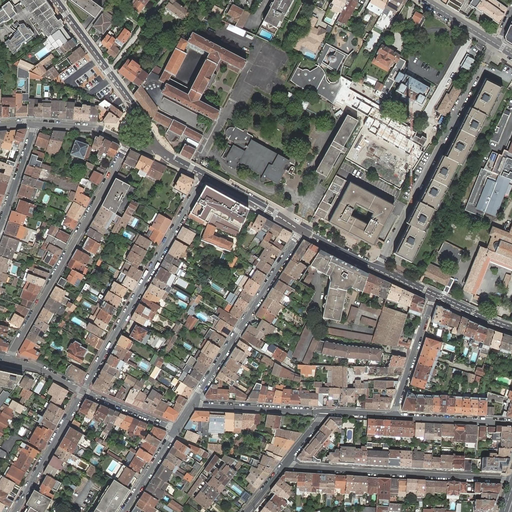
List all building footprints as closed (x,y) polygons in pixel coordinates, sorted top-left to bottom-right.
[(20,0),(48,37),(50,36),(63,27),(64,26),(59,19),(58,21),(53,15),(55,14),(44,0),(20,0)] [(70,0),(95,18),(102,8),(101,7),(97,5),(96,4),(98,0),(70,0)] [(131,7),(139,13),(145,6),(137,0),(133,0),(131,2),(130,4),(129,5),(131,7)] [(169,0),(165,7),(169,10),(173,13),(178,16),(182,19),(183,18),(184,18),(186,18),(187,16),(189,14),(190,12),(184,8),(179,4),(175,1),(175,0),(169,0)] [(269,10),(256,36),(265,40),(269,42),(271,42),(292,0),(273,0),(272,3),(269,10)] [(330,3),(329,6),(332,8),(331,8),(337,12),(340,13),(346,0),(332,0),(331,3),(330,3)] [(357,2),(352,0),(347,0),(345,5),(353,9),(357,2)] [(377,5),(379,0),(370,0),(370,2),(367,7),(374,11),(375,9),(377,5)] [(380,14),(381,13),(383,9),(385,7),(388,0),(379,0),(377,5),(375,9),(374,11),(380,14)] [(401,3),(404,5),(407,0),(388,0),(385,7),(383,9),(388,12),(389,10),(389,9),(394,12),(393,13),(392,14),(394,15),(398,9),(401,3)] [(448,0),(447,3),(446,5),(458,12),(464,0),(471,0),(469,4),(468,5),(474,9),(475,8),(480,0),(448,0)] [(480,0),(475,8),(481,11),(481,10),(493,19),(492,20),(498,23),(504,15),(507,8),(495,0),(480,0)] [(13,7),(9,1),(2,7),(3,8),(0,10),(0,23),(3,21),(10,18),(16,14),(12,8),(13,7)] [(200,6),(190,1),(188,4),(198,10),(200,6)] [(232,1),(230,1),(229,2),(229,3),(224,12),(227,14),(228,14),(234,18),(233,20),(235,21),(234,23),(236,24),(237,22),(243,11),(239,9),(236,7),(233,5),(230,4),(231,3),(232,1)] [(353,9),(345,5),(341,13),(349,17),(353,9)] [(244,9),(243,11),(237,22),(236,24),(235,26),(241,29),(249,12),(244,9)] [(203,19),(207,14),(198,10),(192,18),(200,23),(203,19)] [(104,11),(93,26),(103,34),(113,22),(112,22),(115,19),(104,11)] [(349,17),(341,13),(338,19),(337,20),(345,25),(345,24),(349,17)] [(213,24),(214,22),(216,17),(208,14),(207,14),(203,19),(213,24)] [(310,25),(313,27),(317,19),(310,15),(308,18),(306,23),(310,25)] [(425,18),(422,16),(416,27),(419,29),(425,18)] [(28,30),(24,24),(19,24),(20,26),(17,28),(18,29),(20,31),(15,35),(14,36),(10,41),(9,39),(4,42),(13,54),(17,51),(16,50),(18,49),(19,47),(20,46),(21,45),(21,44),(26,40),(31,36),(34,34),(30,28),(28,30)] [(71,39),(63,27),(50,36),(52,37),(55,41),(58,39),(63,45),(71,39)] [(124,44),(131,33),(124,28),(117,38),(115,40),(114,41),(116,43),(117,43),(118,42),(118,41),(119,40),(124,44)] [(325,32),(319,29),(318,29),(317,32),(312,30),(311,32),(309,35),(306,34),(303,39),(295,35),(290,45),(298,50),(301,44),(302,43),(316,51),(325,32)] [(387,29),(384,35),(390,38),(393,32),(387,29)] [(166,84),(161,93),(211,119),(215,121),(215,120),(216,119),(217,117),(218,116),(220,111),(219,111),(211,106),(207,105),(198,100),(201,95),(206,86),(210,88),(211,84),(212,83),(214,80),(214,79),(216,75),(212,73),(220,59),(228,63),(232,65),(240,69),(241,70),(243,66),(244,64),(245,62),(246,61),(202,38),(192,33),(191,35),(188,40),(188,41),(187,42),(188,42),(193,44),(196,46),(205,51),(208,53),(209,53),(207,56),(206,59),(205,60),(200,71),(199,73),(198,75),(197,76),(191,88),(190,89),(185,87),(169,78),(166,84)] [(112,45),(114,41),(115,40),(112,37),(111,38),(107,35),(103,40),(101,43),(109,49),(112,45)] [(159,80),(166,84),(169,78),(171,74),(175,76),(186,54),(183,52),(186,46),(188,42),(187,42),(188,41),(186,41),(185,40),(181,38),(176,48),(175,48),(170,58),(169,61),(164,70),(161,77),(159,80)] [(76,45),(71,39),(63,45),(59,48),(64,54),(67,52),(76,45)] [(107,52),(115,58),(120,50),(115,46),(114,46),(116,43),(114,41),(112,45),(109,49),(107,52)] [(315,52),(316,51),(302,43),(301,44),(315,52)] [(330,48),(336,51),(337,49),(325,43),(316,62),(321,65),(321,64),(328,67),(328,66),(322,62),(330,48)] [(168,49),(170,47),(166,44),(164,47),(163,45),(162,46),(160,49),(165,53),(168,49)] [(393,61),(397,63),(399,58),(400,56),(397,54),(393,52),(392,51),(386,48),(385,48),(382,45),(378,52),(379,53),(375,60),(387,67),(390,63),(391,61),(391,60),(392,60),(393,61)] [(333,104),(344,110),(346,105),(368,116),(375,104),(349,89),(352,82),(341,76),(341,72),(342,69),(343,65),(345,61),(346,58),(348,55),(337,49),(336,51),(334,55),(333,55),(331,55),(330,55),(329,56),(329,57),(328,58),(328,60),(329,61),(330,62),(328,66),(328,67),(321,64),(321,65),(320,67),(318,66),(317,68),(310,72),(309,70),(307,69),(305,69),(303,70),(297,67),(290,80),(291,80),(297,85),(299,87),(304,89),(306,90),(315,93),(320,94),(322,96),(327,99),(330,101),(333,104)] [(71,65),(83,57),(78,50),(66,59),(71,65)] [(54,57),(51,54),(47,57),(42,61),(34,66),(31,69),(33,71),(31,72),(40,76),(46,71),(42,66),(54,57)] [(295,61),(289,58),(284,68),(290,71),(295,61)] [(379,97),(389,102),(392,97),(390,96),(392,93),(388,92),(390,89),(391,88),(395,80),(394,80),(395,78),(396,77),(399,72),(399,73),(406,61),(399,58),(397,63),(396,64),(384,85),(381,91),(382,92),(379,97)] [(19,63),(18,66),(28,71),(31,69),(34,66),(21,60),(19,63)] [(127,60),(118,71),(125,76),(126,77),(132,81),(141,71),(138,69),(139,67),(140,66),(131,60),(130,61),(130,62),(127,60)] [(161,69),(155,65),(152,70),(151,71),(154,73),(155,72),(157,74),(161,69)] [(16,117),(27,116),(27,106),(21,106),(21,100),(29,101),(29,99),(29,95),(29,86),(29,83),(29,77),(29,72),(28,71),(18,66),(17,76),(17,77),(27,78),(27,87),(27,88),(27,94),(22,94),(22,91),(19,91),(19,88),(16,88),(16,91),(16,94),(16,95),(16,107),(16,117)] [(46,71),(40,76),(43,77),(43,78),(46,76),(48,77),(49,76),(52,80),(57,76),(59,75),(53,67),(46,71)] [(148,75),(141,69),(141,71),(132,81),(133,82),(135,83),(139,87),(140,85),(148,75)] [(40,76),(31,72),(29,72),(29,77),(29,83),(43,84),(43,77),(40,76)] [(405,76),(399,73),(399,72),(396,77),(395,78),(394,80),(395,80),(399,83),(400,83),(396,91),(398,92),(403,94),(400,98),(403,99),(410,104),(412,105),(414,101),(421,105),(426,97),(431,88),(419,82),(420,80),(418,79),(417,81),(409,76),(407,75),(405,74),(405,76)] [(481,91),(472,109),(485,115),(486,115),(494,98),(498,91),(500,88),(486,81),(484,84),(481,91)] [(374,88),(381,91),(384,85),(377,82),(374,88)] [(148,115),(149,115),(149,116),(150,116),(151,117),(152,117),(153,117),(156,111),(158,108),(154,104),(154,103),(143,88),(140,85),(139,87),(133,94),(146,113),(148,114),(148,115)] [(437,111),(447,116),(462,90),(454,85),(449,94),(448,97),(446,95),(437,111)] [(13,98),(8,98),(7,98),(6,98),(6,101),(4,101),(4,107),(4,109),(9,109),(9,107),(16,107),(16,95),(16,94),(16,91),(14,91),(13,98)] [(34,99),(33,99),(32,116),(34,117),(42,117),(42,103),(42,101),(42,99),(34,99)] [(42,117),(51,118),(51,101),(49,101),(48,100),(45,100),(44,101),(42,101),(42,103),(42,117)] [(101,102),(99,104),(103,108),(106,103),(109,106),(107,110),(109,112),(119,119),(123,113),(113,106),(111,104),(110,105),(107,102),(107,103),(104,101),(103,101),(101,102)] [(66,102),(66,119),(74,120),(74,110),(74,107),(75,104),(75,102),(66,102)] [(414,125),(375,104),(363,125),(369,129),(367,132),(420,161),(425,153),(421,150),(427,140),(422,137),(421,140),(414,136),(416,132),(412,129),(414,125)] [(82,108),(81,120),(89,121),(90,108),(90,107),(90,106),(82,105),(82,107),(82,108)] [(89,121),(97,122),(98,111),(98,109),(98,105),(95,105),(95,109),(91,109),(92,107),(90,107),(90,108),(89,121)] [(74,110),(74,120),(81,120),(82,108),(82,107),(74,107),(74,110)] [(455,140),(446,157),(457,163),(460,164),(469,147),(472,140),(475,133),(480,123),(483,118),(485,115),(472,109),(471,108),(469,111),(467,116),(462,126),(459,133),(455,140)] [(173,120),(156,111),(153,117),(152,119),(168,128),(168,130),(166,133),(169,135),(168,137),(169,139),(172,141),(174,140),(176,139),(179,140),(181,136),(182,134),(187,136),(199,142),(203,136),(186,127),(186,126),(173,120)] [(103,120),(103,122),(116,123),(119,119),(109,112),(108,113),(103,120)] [(509,116),(503,113),(501,118),(496,126),(490,139),(498,143),(509,116)] [(357,121),(347,115),(332,141),(330,145),(315,171),(326,177),(340,151),(344,153),(347,149),(343,147),(357,121)] [(244,166),(244,165),(245,164),(263,174),(262,175),(261,178),(261,179),(261,180),(262,181),(263,181),(264,181),(264,180),(266,177),(267,176),(272,179),(277,182),(284,171),(291,174),(294,169),(294,168),(294,167),(293,167),(294,165),(295,163),(295,161),(295,159),(293,157),(292,156),(290,155),(288,155),(286,155),(284,157),(283,159),(280,163),(279,162),(278,162),(277,161),(276,161),(276,160),(275,160),(274,159),(273,159),(273,158),(272,157),(271,157),(270,156),(270,155),(269,155),(269,154),(268,154),(268,153),(267,153),(267,152),(264,151),(263,151),(262,151),(261,151),(260,150),(259,150),(258,150),(257,149),(256,149),(255,148),(254,148),(254,147),(253,147),(253,146),(253,145),(252,144),(249,142),(250,141),(252,137),(247,134),(247,133),(248,132),(248,131),(247,131),(247,130),(246,129),(245,129),(244,129),(244,130),(243,130),(243,131),(242,132),(234,128),(232,127),(231,127),(229,127),(227,128),(226,130),(225,132),(225,133),(226,135),(227,137),(229,138),(235,141),(234,143),(232,147),(231,148),(227,146),(222,156),(229,160),(228,161),(227,163),(227,164),(227,165),(228,165),(229,165),(230,165),(230,164),(232,161),(237,164),(241,166),(241,167),(242,167),(243,167),(243,166),(244,166)] [(26,129),(17,130),(16,135),(14,140),(13,143),(19,145),(20,144),(22,144),(27,130),(26,129)] [(10,133),(6,132),(1,147),(11,150),(13,143),(14,140),(16,135),(17,130),(13,130),(11,134),(10,133)] [(53,131),(51,136),(47,148),(46,151),(48,151),(54,153),(53,156),(55,157),(56,154),(58,155),(66,132),(53,131)] [(35,144),(34,147),(36,147),(37,145),(45,148),(44,150),(46,151),(47,148),(51,136),(39,132),(35,144)] [(98,139),(95,137),(92,147),(91,148),(96,150),(96,148),(99,149),(105,138),(100,136),(98,139)] [(105,138),(99,149),(97,154),(102,156),(102,154),(105,156),(106,153),(112,141),(105,138)] [(91,148),(92,147),(88,145),(89,145),(76,140),(70,154),(84,159),(84,158),(87,160),(91,148)] [(120,145),(112,141),(106,153),(114,157),(120,146),(120,145)] [(283,159),(250,141),(249,142),(252,144),(253,145),(253,146),(253,147),(254,147),(254,148),(255,148),(256,149),(257,149),(258,150),(259,150),(260,150),(261,151),(262,151),(263,151),(264,151),(267,152),(267,153),(268,153),(268,154),(269,154),(269,155),(270,155),(270,156),(271,157),(272,157),(273,158),(273,159),(274,159),(275,160),(276,160),(276,161),(277,161),(278,162),(279,162),(280,163),(283,159)] [(179,154),(190,160),(196,150),(186,144),(184,144),(180,152),(179,154)] [(38,156),(44,158),(44,157),(44,156),(45,153),(34,150),(32,154),(38,156)] [(124,162),(122,166),(124,168),(126,163),(135,168),(136,167),(141,155),(130,150),(124,162)] [(32,154),(28,165),(35,168),(35,166),(40,168),(42,164),(42,162),(37,160),(38,156),(32,154)] [(138,174),(144,177),(146,174),(147,172),(153,161),(141,155),(136,167),(140,169),(138,174)] [(44,157),(44,158),(42,162),(42,164),(40,168),(42,169),(44,169),(52,172),(53,168),(43,165),(44,163),(45,164),(47,157),(44,156),(44,157)] [(422,199),(420,202),(433,209),(434,209),(436,206),(439,199),(443,192),(446,186),(449,180),(457,163),(446,157),(444,156),(435,173),(432,179),(429,185),(425,192),(422,199)] [(511,159),(503,156),(498,170),(500,171),(499,175),(481,168),(464,210),(482,217),(484,211),(494,215),(509,179),(511,180),(511,159)] [(6,163),(0,160),(0,165),(6,168),(4,172),(4,174),(11,176),(11,174),(14,166),(6,164),(6,163)] [(167,167),(153,161),(147,172),(146,174),(159,181),(167,167)] [(92,164),(87,162),(85,167),(92,170),(94,165),(92,164)] [(245,164),(244,165),(262,175),(263,174),(245,164)] [(42,169),(40,168),(35,166),(35,168),(28,165),(24,175),(37,179),(40,180),(42,176),(39,175),(42,169)] [(96,172),(103,175),(106,171),(100,168),(98,167),(96,172)] [(98,185),(103,175),(96,172),(94,171),(89,181),(98,185)] [(4,174),(0,172),(0,180),(8,184),(11,176),(4,174)] [(118,173),(116,178),(118,179),(122,181),(126,177),(118,173)] [(194,180),(181,174),(174,187),(177,188),(183,191),(184,192),(182,196),(185,198),(194,180)] [(40,180),(37,179),(24,175),(21,183),(34,187),(36,188),(37,189),(40,190),(43,182),(40,180)] [(350,183),(336,175),(314,214),(316,215),(321,218),(324,219),(330,222),(348,232),(354,235),(372,244),(378,233),(379,231),(393,206),(350,183)] [(81,177),(80,181),(79,182),(86,186),(89,181),(81,177)] [(116,178),(102,205),(103,206),(118,179),(116,178)] [(118,179),(103,206),(115,214),(129,185),(122,181),(118,179)] [(8,184),(0,180),(0,194),(4,196),(8,184)] [(17,197),(22,199),(23,196),(33,200),(34,198),(30,197),(33,189),(35,190),(36,188),(34,187),(21,183),(18,194),(17,197)] [(85,208),(90,199),(81,193),(83,190),(81,188),(78,186),(76,193),(73,201),(74,202),(76,203),(85,208)] [(216,227),(237,237),(242,224),(248,209),(206,186),(196,202),(190,213),(197,217),(204,221),(216,227)] [(25,215),(32,218),(36,205),(20,199),(16,212),(25,215)] [(129,214),(130,215),(133,210),(134,210),(137,204),(131,200),(128,207),(125,212),(129,214)] [(69,216),(76,203),(74,202),(66,215),(69,216)] [(433,209),(420,202),(419,202),(417,205),(415,210),(408,224),(410,225),(422,230),(428,217),(431,212),(433,209)] [(78,221),(85,208),(76,203),(69,216),(78,221)] [(112,232),(113,233),(114,232),(118,234),(122,228),(123,225),(123,224),(129,214),(125,212),(122,218),(115,214),(103,206),(102,205),(98,212),(112,219),(111,221),(115,224),(116,225),(112,232)] [(12,210),(8,221),(22,226),(25,215),(16,212),(12,210)] [(162,215),(172,221),(174,216),(165,211),(162,215)] [(98,212),(93,221),(106,228),(109,230),(109,229),(107,227),(111,221),(112,219),(98,212)] [(62,223),(66,215),(62,213),(57,224),(60,226),(61,225),(62,223)] [(202,225),(204,221),(197,217),(190,213),(188,216),(202,225)] [(258,215),(255,213),(250,221),(248,226),(246,230),(249,232),(251,228),(258,232),(260,229),(266,219),(258,215)] [(162,215),(159,214),(152,227),(164,234),(172,221),(162,215)] [(73,229),(78,221),(69,216),(66,215),(62,223),(73,229)] [(273,223),(266,219),(260,229),(267,234),(268,232),(273,223)] [(8,221),(4,233),(19,238),(20,235),(21,236),(24,229),(22,228),(23,226),(22,226),(8,221)] [(89,227),(103,235),(106,228),(93,221),(89,227)] [(283,228),(273,223),(268,232),(267,234),(263,239),(267,242),(269,238),(272,234),(273,235),(276,237),(275,238),(276,239),(277,237),(283,228)] [(213,235),(216,227),(208,224),(201,240),(216,246),(223,249),(223,248),(230,251),(234,243),(226,240),(226,239),(220,237),(213,235)] [(62,250),(66,243),(55,238),(54,237),(57,232),(58,229),(59,227),(56,226),(52,225),(48,234),(49,235),(46,241),(48,243),(44,250),(46,250),(48,251),(58,256),(62,250)] [(422,230),(410,225),(402,242),(396,254),(410,260),(410,259),(415,249),(424,232),(422,230)] [(143,236),(152,241),(158,245),(164,234),(152,227),(151,226),(149,229),(150,230),(153,231),(150,236),(147,235),(146,234),(145,234),(143,236)] [(183,226),(177,237),(190,245),(196,234),(183,226)] [(99,241),(103,235),(89,227),(86,234),(99,241)] [(499,240),(511,245),(511,243),(511,234),(509,233),(501,230),(492,227),(491,230),(490,232),(489,235),(492,236),(500,239),(499,240)] [(292,233),(283,228),(277,237),(276,239),(275,241),(277,242),(279,238),(287,242),(292,234),(292,233)] [(66,243),(70,235),(60,230),(55,238),(66,243)] [(134,244),(146,251),(152,241),(143,236),(140,234),(139,234),(133,243),(135,243),(134,244)] [(19,242),(20,241),(3,235),(0,244),(0,245),(15,250),(16,251),(19,252),(22,243),(19,242)] [(511,244),(511,245),(499,240),(500,239),(492,236),(487,248),(486,249),(494,252),(511,259),(511,244)] [(84,248),(82,252),(89,255),(91,252),(94,254),(100,244),(89,237),(83,248),(84,248)] [(34,246),(35,242),(36,240),(30,238),(28,244),(34,246)] [(269,243),(267,242),(263,239),(260,244),(265,248),(259,258),(272,266),(281,251),(272,245),(269,243)] [(175,240),(168,253),(175,256),(178,258),(182,251),(184,252),(187,246),(175,240)] [(301,260),(301,259),(303,256),(311,243),(303,240),(295,252),(301,255),(299,257),(300,258),(300,259),(301,260)] [(281,251),(284,247),(279,244),(277,242),(275,241),(274,241),(274,242),(273,243),(272,245),(281,251)] [(444,241),(439,252),(459,262),(465,251),(444,241)] [(303,256),(311,262),(317,253),(320,248),(311,243),(303,256)] [(131,251),(143,257),(146,251),(134,244),(132,248),(129,246),(127,248),(131,250),(131,251)] [(10,260),(12,260),(15,250),(0,245),(0,255),(8,259),(10,260)] [(511,259),(494,252),(486,249),(485,249),(480,246),(476,257),(475,257),(462,290),(470,293),(472,288),(483,261),(484,261),(486,256),(489,258),(511,266),(511,259)] [(320,248),(317,253),(322,255),(324,257),(317,270),(323,273),(330,259),(336,262),(329,276),(330,276),(331,281),(329,281),(322,317),(339,321),(346,289),(345,288),(350,285),(350,287),(355,289),(355,288),(362,291),(363,290),(367,276),(361,274),(362,271),(345,262),(342,261),(332,256),(326,252),(323,251),(320,248)] [(85,265),(90,256),(89,255),(82,252),(77,249),(72,258),(85,265)] [(182,257),(187,259),(191,252),(186,249),(182,257)] [(53,266),(58,256),(48,251),(43,260),(53,266)] [(137,268),(143,257),(131,251),(126,260),(128,261),(127,263),(137,268)] [(167,255),(164,260),(178,268),(180,269),(182,270),(183,269),(181,267),(184,262),(178,258),(175,256),(168,253),(167,255)] [(310,264),(310,265),(315,267),(316,268),(316,269),(317,270),(324,257),(322,255),(317,253),(311,262),(310,264)] [(298,264),(299,262),(301,260),(300,259),(300,258),(299,257),(298,260),(297,259),(298,256),(294,254),(290,260),(298,264)] [(0,255),(0,271),(1,272),(4,264),(6,265),(8,259),(0,255)] [(232,267),(237,257),(233,255),(227,265),(232,267)] [(259,258),(254,255),(253,257),(253,258),(257,260),(252,267),(254,268),(266,275),(272,266),(259,258)] [(85,267),(85,265),(72,258),(67,266),(73,269),(79,273),(83,266),(85,267)] [(323,273),(329,276),(336,262),(330,259),(323,273)] [(164,260),(160,267),(172,273),(176,275),(180,269),(178,268),(164,260)] [(295,279),(296,279),(305,265),(299,262),(298,264),(290,260),(283,271),(295,279)] [(137,281),(143,272),(137,268),(127,263),(126,262),(120,271),(123,273),(124,274),(137,281)] [(443,292),(447,293),(450,288),(454,279),(450,278),(436,271),(428,267),(430,264),(428,263),(426,267),(422,275),(419,281),(421,282),(424,276),(446,286),(443,292)] [(36,269),(49,273),(51,269),(38,265),(38,266),(36,269)] [(309,273),(311,273),(315,267),(310,265),(308,267),(306,270),(309,273)] [(46,280),(49,273),(36,269),(32,267),(31,267),(28,274),(46,280)] [(160,267),(154,277),(166,284),(172,273),(160,267)] [(260,285),(266,275),(254,268),(253,270),(255,271),(251,277),(249,276),(248,277),(249,278),(260,285)] [(77,286),(83,275),(79,273),(73,269),(66,280),(61,277),(57,284),(63,287),(67,280),(77,286)] [(9,275),(4,273),(1,272),(0,271),(0,281),(1,281),(6,283),(9,275)] [(283,271),(278,279),(289,287),(295,279),(283,271)] [(302,284),(306,286),(313,275),(311,273),(309,273),(302,284)] [(376,277),(368,273),(368,274),(367,276),(363,290),(370,293),(376,277)] [(42,286),(46,280),(28,274),(26,281),(30,282),(42,286)] [(132,290),(137,281),(124,274),(119,282),(132,290)] [(253,295),(260,285),(249,278),(248,277),(246,276),(241,286),(239,285),(239,286),(242,288),(253,295)] [(154,277),(151,283),(161,289),(163,290),(165,291),(168,293),(172,287),(171,286),(168,285),(166,284),(154,277)] [(383,280),(376,277),(370,293),(369,296),(371,297),(372,294),(378,296),(383,280)] [(278,279),(273,288),(285,296),(287,294),(283,292),(285,289),(288,291),(290,292),(291,291),(294,292),(296,290),(289,287),(278,279)] [(383,280),(378,296),(386,298),(391,284),(383,280)] [(110,290),(122,297),(127,289),(114,281),(112,286),(113,286),(110,290)] [(38,294),(42,286),(30,282),(29,284),(27,283),(24,288),(26,288),(25,290),(38,294)] [(151,283),(147,290),(157,296),(160,298),(161,298),(164,300),(168,293),(165,291),(163,290),(161,289),(151,283)] [(403,289),(391,284),(386,298),(397,302),(398,303),(399,300),(403,289)] [(70,308),(73,304),(69,302),(71,300),(64,296),(66,292),(56,286),(50,297),(61,303),(67,306),(70,308)] [(248,303),(253,295),(242,288),(239,286),(234,294),(237,296),(239,298),(248,303)] [(273,288),(267,296),(282,305),(285,300),(289,300),(288,297),(285,296),(273,288)] [(33,302),(38,294),(25,290),(23,289),(20,297),(23,299),(33,302)] [(106,302),(116,308),(122,298),(109,291),(106,289),(103,296),(97,292),(95,296),(104,301),(106,302)] [(414,294),(403,289),(399,300),(410,305),(414,294)] [(147,290),(143,297),(155,304),(157,304),(160,298),(157,296),(147,290)] [(243,311),(248,303),(239,298),(237,296),(234,294),(232,293),(231,295),(236,298),(234,301),(230,298),(228,301),(232,304),(234,305),(243,311)] [(425,299),(414,294),(410,305),(408,312),(420,316),(425,300),(425,299)] [(261,306),(276,316),(281,308),(283,309),(285,306),(282,305),(267,296),(261,306)] [(55,314),(61,303),(50,297),(44,308),(54,313),(55,314)] [(143,297),(139,303),(153,311),(155,312),(158,314),(160,310),(159,309),(160,307),(158,305),(157,304),(155,304),(143,297)] [(23,299),(21,305),(29,308),(31,306),(33,302),(23,299)] [(112,315),(116,308),(106,302),(104,301),(101,305),(101,306),(99,305),(98,305),(97,304),(96,306),(100,308),(102,309),(112,315)] [(232,304),(228,301),(222,309),(224,310),(228,304),(232,306),(232,304)] [(193,310),(197,304),(194,302),(191,306),(190,309),(189,308),(187,313),(190,315),(192,316),(195,312),(193,310)] [(367,304),(361,302),(359,307),(381,314),(382,310),(375,307),(367,304)] [(139,303),(135,312),(148,319),(150,320),(151,321),(155,312),(153,311),(139,303)] [(24,318),(29,308),(21,305),(16,304),(12,311),(14,312),(15,313),(24,318)] [(238,319),(243,311),(234,305),(232,304),(232,306),(228,304),(224,310),(229,313),(238,319)] [(305,310),(310,312),(313,307),(308,304),(305,310)] [(436,305),(431,322),(438,324),(444,308),(437,305),(436,305)] [(270,324),(276,316),(261,306),(255,315),(262,319),(270,324)] [(352,306),(348,321),(353,323),(357,308),(352,306)] [(233,327),(238,319),(229,313),(224,310),(222,309),(219,307),(217,311),(221,313),(218,317),(219,318),(233,327)] [(382,310),(381,314),(372,342),(390,345),(396,346),(400,337),(400,334),(407,315),(408,312),(406,311),(405,314),(393,310),(383,307),(382,310)] [(44,308),(37,318),(47,324),(54,313),(44,308)] [(444,308),(438,324),(438,325),(440,326),(444,327),(445,328),(446,326),(447,323),(451,311),(444,308)] [(107,324),(112,315),(102,309),(101,311),(103,312),(100,316),(98,315),(97,318),(107,324)] [(462,316),(451,311),(447,323),(455,326),(454,328),(453,328),(452,333),(456,334),(456,332),(462,316)] [(19,327),(24,318),(15,313),(14,312),(13,314),(9,321),(19,327)] [(135,312),(131,318),(138,322),(143,325),(146,327),(150,320),(148,319),(135,312)] [(104,330),(107,324),(97,318),(95,316),(94,316),(92,315),(88,321),(90,322),(93,324),(95,325),(104,330)] [(227,337),(233,327),(219,318),(218,317),(214,315),(210,316),(216,320),(213,328),(227,337)] [(469,319),(462,316),(456,332),(456,334),(458,335),(459,333),(464,334),(469,319)] [(34,325),(45,331),(49,325),(47,324),(37,318),(34,325)] [(360,321),(376,326),(377,322),(361,318),(360,321)] [(273,328),(274,327),(270,324),(262,319),(256,329),(263,333),(268,336),(270,333),(271,333),(274,329),(273,328)] [(297,358),(313,321),(309,319),(293,356),(297,358)] [(478,324),(469,319),(464,334),(462,338),(464,339),(465,336),(469,338),(468,340),(467,342),(469,343),(468,345),(471,346),(471,345),(472,342),(478,324)] [(100,337),(104,330),(95,325),(93,324),(90,322),(86,329),(89,331),(91,332),(100,337)] [(143,325),(138,322),(136,325),(130,336),(145,345),(147,341),(148,339),(150,335),(149,335),(150,333),(141,328),(143,325)] [(176,336),(183,325),(181,323),(179,326),(174,334),(176,336)] [(249,324),(246,331),(259,339),(263,333),(256,329),(249,324)] [(487,328),(478,324),(472,342),(471,345),(477,347),(479,347),(478,349),(480,350),(481,348),(482,343),(487,328)] [(12,340),(14,337),(6,334),(8,327),(4,326),(0,325),(0,334),(6,336),(7,337),(12,340)] [(46,334),(50,337),(52,335),(45,331),(34,325),(30,331),(39,336),(41,338),(44,333),(46,335),(46,334)] [(326,334),(372,342),(372,336),(323,328),(322,334),(326,334)] [(494,331),(487,328),(482,343),(481,348),(480,350),(480,352),(487,354),(489,346),(490,346),(494,331)] [(220,348),(226,339),(212,330),(211,329),(205,339),(206,339),(208,341),(220,348)] [(38,345),(39,346),(40,344),(38,343),(40,340),(43,341),(45,340),(41,338),(39,336),(30,331),(26,338),(38,345)] [(246,331),(241,337),(258,348),(260,345),(263,341),(259,339),(246,331)] [(319,340),(322,334),(317,331),(303,363),(308,365),(314,353),(319,340)] [(503,334),(494,331),(490,346),(489,346),(498,349),(503,334)] [(99,350),(104,340),(92,334),(90,338),(89,337),(86,342),(87,343),(99,350)] [(511,345),(511,336),(503,334),(498,349),(500,350),(503,351),(504,352),(507,353),(508,352),(510,353),(510,352),(511,345)] [(122,335),(116,344),(128,350),(128,351),(129,349),(126,347),(129,342),(132,344),(133,342),(122,335)] [(400,337),(396,346),(409,349),(411,341),(409,340),(407,344),(401,342),(403,338),(401,337),(400,337)] [(433,340),(426,337),(423,344),(440,350),(442,344),(445,345),(446,343),(442,342),(441,342),(440,341),(440,342),(433,340)] [(43,349),(43,348),(39,346),(38,345),(26,338),(18,352),(19,354),(36,359),(40,353),(32,348),(34,345),(37,347),(37,346),(43,349)] [(213,359),(220,348),(208,341),(206,339),(201,346),(203,348),(201,351),(202,352),(213,359)] [(240,340),(235,347),(248,355),(249,355),(251,352),(246,350),(249,346),(240,340)] [(270,346),(265,352),(271,356),(277,347),(279,343),(273,340),(270,346)] [(324,341),(319,340),(314,353),(333,357),(333,356),(345,358),(357,359),(368,360),(381,362),(382,352),(382,349),(370,347),(358,345),(347,344),(336,342),(330,341),(325,340),(324,341)] [(68,355),(81,362),(84,357),(83,356),(87,350),(80,346),(81,344),(75,341),(74,342),(73,345),(71,344),(68,349),(70,350),(68,352),(69,353),(68,355)] [(173,344),(169,342),(168,345),(165,350),(168,352),(173,344)] [(116,344),(114,349),(125,355),(129,358),(132,353),(128,351),(128,350),(116,344)] [(440,350),(423,344),(421,352),(437,357),(438,356),(439,356),(441,352),(443,353),(448,355),(449,353),(440,350)] [(285,356),(292,360),(293,351),(289,349),(284,346),(281,350),(277,347),(271,356),(282,362),(285,356)] [(235,347),(229,356),(242,364),(246,358),(248,355),(235,347)] [(114,349),(111,354),(122,361),(124,361),(126,363),(133,367),(135,365),(128,361),(129,358),(125,355),(114,349)] [(208,367),(213,359),(202,352),(201,351),(199,350),(194,358),(197,359),(208,367)] [(421,352),(420,355),(436,361),(437,357),(421,352)] [(111,354),(106,362),(117,368),(121,371),(123,368),(121,366),(124,361),(122,361),(111,354)] [(155,354),(150,363),(154,365),(155,366),(156,366),(156,365),(157,363),(159,359),(160,358),(160,357),(155,354)] [(403,367),(406,357),(392,354),(388,367),(394,367),(403,367)] [(258,361),(265,365),(267,367),(269,364),(271,360),(264,355),(261,361),(259,360),(257,358),(256,360),(258,361)] [(420,355),(417,363),(433,368),(436,361),(420,355)] [(203,375),(208,367),(197,359),(194,358),(191,356),(186,364),(191,367),(193,368),(203,375)] [(229,356),(223,366),(236,374),(242,364),(229,356)] [(106,362),(102,369),(114,376),(118,378),(120,373),(116,371),(117,368),(106,362)] [(417,363),(415,370),(431,375),(431,374),(433,369),(433,368),(417,363)] [(80,383),(86,372),(71,364),(71,365),(69,366),(66,371),(66,373),(65,375),(80,383)] [(199,381),(203,375),(193,368),(191,367),(186,364),(182,370),(186,373),(187,374),(188,374),(199,381)] [(308,365),(298,364),(297,368),(301,368),(301,373),(304,373),(304,375),(307,375),(308,374),(311,374),(311,369),(313,369),(316,369),(315,366),(308,365)] [(235,381),(239,375),(236,374),(223,366),(220,371),(234,380),(233,380),(235,381)] [(292,380),(300,382),(300,376),(299,376),(295,374),(295,375),(282,372),(284,368),(281,366),(280,371),(278,376),(282,377),(285,378),(292,380)] [(327,366),(315,366),(316,369),(315,370),(327,370),(327,369),(329,369),(328,384),(326,383),(314,382),(313,387),(314,387),(318,387),(329,387),(341,388),(346,388),(346,377),(347,366),(327,366)] [(364,371),(364,366),(354,366),(354,370),(356,370),(355,374),(361,374),(361,371),(364,371)] [(394,367),(388,367),(376,367),(376,368),(376,375),(393,375),(394,367)] [(482,368),(477,367),(475,373),(483,376),(485,370),(482,368)] [(102,369),(97,377),(110,385),(112,386),(114,383),(111,381),(114,376),(102,369)] [(453,375),(460,377),(462,371),(455,369),(453,375)] [(18,382),(23,375),(0,370),(0,385),(14,388),(17,384),(18,382)] [(415,370),(412,377),(429,382),(431,375),(415,370)] [(227,383),(229,384),(230,385),(233,380),(234,380),(220,371),(217,376),(220,378),(227,383)] [(194,390),(199,381),(188,374),(187,374),(186,373),(180,381),(181,382),(183,383),(194,390)] [(21,383),(18,382),(17,384),(25,388),(28,390),(33,381),(25,376),(21,383)] [(157,381),(149,376),(147,379),(155,384),(156,383),(157,381)] [(110,385),(97,377),(93,386),(93,388),(108,394),(110,392),(109,391),(107,390),(110,385)] [(412,377),(410,384),(416,386),(425,388),(426,389),(429,382),(412,377)] [(140,391),(144,384),(140,381),(138,380),(134,386),(134,388),(133,388),(140,391)] [(368,389),(368,382),(363,382),(363,383),(360,383),(360,380),(355,380),(355,384),(353,384),(353,388),(355,388),(364,388),(366,389),(368,389)] [(257,402),(264,402),(267,391),(268,388),(263,387),(264,385),(265,381),(262,381),(261,384),(257,402)] [(397,383),(398,381),(374,381),(374,389),(378,389),(380,389),(387,389),(394,389),(394,387),(394,386),(395,386),(395,383),(397,383)] [(50,402),(50,403),(59,407),(65,397),(66,396),(68,391),(54,382),(51,387),(50,388),(48,393),(53,396),(50,402)] [(187,400),(194,390),(183,383),(181,382),(180,384),(181,385),(177,391),(176,390),(175,390),(174,391),(177,393),(179,395),(187,400)] [(217,399),(228,400),(229,393),(229,384),(227,383),(227,389),(220,389),(221,384),(218,384),(217,388),(217,399)] [(246,401),(257,402),(261,384),(256,383),(255,385),(253,384),(251,387),(254,388),(253,388),(252,390),(252,391),(249,396),(246,401)] [(264,402),(272,403),(276,386),(277,383),(275,383),(274,386),(274,388),(272,387),(272,388),(268,387),(268,388),(267,391),(264,402)] [(206,399),(217,399),(217,388),(218,384),(217,384),(217,385),(212,384),(204,396),(206,399)] [(235,401),(246,401),(249,396),(245,394),(230,385),(229,384),(229,393),(237,394),(237,395),(236,395),(235,401)] [(272,403),(279,403),(283,387),(284,385),(281,385),(281,387),(276,386),(272,403)] [(279,403),(289,404),(291,391),(285,390),(285,385),(284,385),(283,387),(279,403)] [(318,392),(318,387),(314,387),(314,388),(316,389),(316,392),(316,393),(310,393),(311,390),(309,390),(308,405),(317,405),(318,398),(318,392)] [(329,393),(329,387),(318,387),(318,392),(318,398),(319,399),(320,395),(320,393),(326,393),(326,395),(326,397),(328,397),(328,393),(329,393)] [(341,392),(341,388),(329,387),(329,393),(328,393),(328,397),(339,398),(339,393),(339,392),(341,392)] [(26,398),(28,399),(32,392),(28,390),(25,388),(21,395),(23,396),(26,398)] [(131,389),(125,401),(132,404),(140,391),(133,388),(131,389)] [(308,405),(309,390),(308,390),(301,390),(302,388),(300,388),(300,390),(299,404),(308,405)] [(355,388),(353,388),(347,388),(346,402),(354,402),(355,393),(366,393),(366,389),(364,388),(355,388)] [(119,390),(117,389),(115,391),(118,393),(115,397),(119,399),(122,400),(124,397),(124,395),(125,394),(123,392),(121,394),(118,392),(119,390)] [(289,404),(299,404),(300,390),(291,389),(291,391),(289,404)] [(372,408),(379,409),(380,397),(380,395),(380,389),(378,389),(378,392),(377,394),(373,394),(372,399),(372,408)] [(392,398),(395,389),(394,389),(387,389),(387,395),(388,395),(388,396),(390,396),(389,398),(380,397),(379,409),(388,409),(389,409),(392,398)] [(0,407),(3,404),(8,397),(10,393),(7,391),(6,392),(3,390),(0,395),(0,407)] [(143,393),(140,391),(132,404),(141,407),(148,396),(150,393),(145,390),(143,393)] [(410,390),(408,390),(408,392),(401,410),(402,410),(415,411),(416,395),(415,395),(411,393),(409,392),(410,390)] [(141,407),(147,410),(156,395),(151,391),(150,393),(148,396),(141,407)] [(147,410),(152,412),(161,399),(162,397),(163,396),(161,395),(163,394),(161,393),(159,391),(157,393),(156,395),(147,410)] [(511,416),(511,399),(508,398),(507,398),(504,397),(503,397),(502,396),(488,392),(487,398),(486,401),(492,401),(492,400),(503,403),(503,402),(506,403),(506,405),(504,409),(504,410),(503,414),(502,416),(511,416)] [(416,395),(415,411),(423,411),(424,395),(416,394),(416,395)] [(175,401),(177,402),(183,406),(187,400),(179,395),(178,396),(175,401)] [(426,395),(424,395),(423,411),(431,412),(432,395),(431,395),(431,397),(426,397),(426,395)] [(431,412),(439,412),(440,395),(438,395),(438,397),(434,397),(434,395),(432,395),(431,412)] [(439,412),(446,413),(447,396),(446,395),(445,397),(441,397),(441,395),(440,395),(439,412)] [(446,413),(454,413),(455,396),(453,396),(451,398),(449,396),(447,396),(446,413)] [(454,413),(461,414),(462,396),(461,396),(461,398),(456,398),(456,396),(455,396),(454,413)] [(461,414),(469,414),(470,397),(468,397),(468,399),(464,398),(464,397),(462,396),(461,414)] [(469,414),(477,414),(478,397),(470,397),(469,414)] [(486,401),(487,398),(478,397),(477,414),(486,415),(486,407),(486,401)] [(79,410),(86,414),(93,402),(86,399),(85,399),(79,410)] [(152,412),(162,416),(169,406),(171,403),(168,401),(167,403),(161,399),(152,412)] [(21,411),(24,406),(22,405),(19,403),(17,402),(12,409),(13,410),(16,411),(20,413),(21,411)] [(93,402),(86,414),(86,415),(85,415),(92,419),(93,418),(93,416),(100,405),(93,402)] [(50,403),(46,410),(60,418),(65,410),(59,407),(50,403)] [(169,406),(162,416),(174,421),(179,413),(181,409),(175,405),(174,404),(173,405),(175,406),(173,409),(169,406)] [(105,407),(100,405),(93,416),(95,417),(96,418),(95,419),(95,420),(99,422),(100,420),(103,421),(110,409),(105,407)] [(0,435),(1,436),(4,432),(1,430),(4,427),(6,428),(8,423),(6,422),(8,418),(11,419),(13,415),(11,414),(13,410),(12,409),(8,407),(6,406),(3,411),(2,413),(0,411),(0,415),(0,416),(0,435)] [(115,411),(110,409),(103,421),(104,422),(105,423),(104,424),(104,425),(104,426),(104,427),(105,428),(107,424),(115,411)] [(60,418),(46,410),(42,416),(57,425),(60,418)] [(120,413),(115,411),(107,424),(105,428),(104,431),(108,433),(113,424),(120,413)] [(195,411),(189,419),(191,421),(196,421),(205,421),(204,427),(203,427),(202,436),(208,438),(208,434),(209,431),(210,411),(195,411)] [(210,411),(209,431),(223,432),(225,412),(210,411)] [(234,413),(225,412),(223,432),(225,432),(225,430),(232,430),(232,433),(233,433),(233,432),(234,413)] [(126,415),(120,413),(113,424),(117,425),(115,429),(117,430),(120,427),(126,415)] [(242,413),(234,413),(233,432),(240,432),(241,429),(241,427),(242,413)] [(255,414),(242,413),(241,427),(242,427),(243,428),(249,428),(253,424),(255,414)] [(57,425),(42,416),(38,414),(37,416),(40,417),(37,422),(48,428),(53,430),(57,425)] [(281,415),(267,414),(265,426),(272,427),(279,429),(281,415)] [(133,418),(126,415),(120,427),(126,430),(133,418)] [(140,421),(133,418),(126,430),(130,432),(128,436),(131,437),(133,434),(140,421)] [(329,418),(328,420),(337,427),(338,428),(341,430),(341,419),(329,418)] [(337,427),(328,420),(323,426),(332,433),(333,434),(336,431),(340,435),(341,430),(338,428),(337,427)] [(147,424),(140,421),(133,434),(134,434),(135,433),(138,435),(139,433),(141,430),(143,431),(145,430),(147,424)] [(367,421),(367,428),(366,436),(366,437),(373,437),(374,438),(374,437),(375,421),(367,421)] [(383,421),(375,421),(374,437),(378,437),(382,437),(383,421)] [(390,422),(383,421),(382,437),(386,437),(389,437),(390,422)] [(401,423),(390,422),(389,437),(389,438),(395,438),(395,437),(399,438),(399,439),(400,439),(400,438),(401,423)] [(413,423),(401,423),(400,438),(405,438),(412,438),(415,439),(415,438),(416,423),(413,423)] [(425,424),(416,423),(415,438),(418,438),(418,439),(424,440),(424,438),(425,424)] [(52,432),(53,430),(48,428),(48,429),(43,427),(39,424),(38,426),(29,442),(42,450),(45,444),(50,437),(52,432)] [(434,424),(425,424),(424,438),(433,439),(434,424)] [(442,425),(434,424),(433,439),(438,439),(437,446),(441,446),(441,441),(442,425)] [(454,426),(442,425),(441,441),(442,442),(442,441),(442,440),(443,440),(443,438),(451,438),(451,441),(450,444),(453,445),(453,443),(454,426)] [(86,435),(83,434),(77,430),(70,426),(68,430),(70,431),(68,434),(66,432),(64,436),(81,446),(86,449),(91,441),(88,439),(85,440),(85,437),(86,435)] [(165,431),(154,426),(151,431),(153,432),(151,436),(161,441),(166,433),(165,431)] [(332,433),(323,426),(318,432),(327,439),(328,440),(330,442),(332,441),(330,440),(333,436),(332,436),(333,434),(332,433)] [(466,426),(454,426),(453,443),(455,443),(463,443),(465,443),(466,426)] [(477,427),(466,426),(465,443),(476,444),(477,432),(477,427)] [(301,433),(279,429),(272,427),(272,429),(276,430),(274,436),(276,436),(295,441),(301,433)] [(345,430),(341,430),(340,440),(340,443),(340,448),(340,450),(339,464),(354,465),(355,449),(343,448),(343,446),(344,442),(345,430)] [(189,431),(186,439),(195,443),(198,436),(199,437),(201,438),(202,436),(189,431)] [(322,446),(323,447),(324,445),(323,444),(325,441),(327,442),(328,440),(327,439),(318,432),(313,439),(322,446)] [(139,433),(138,435),(138,436),(142,438),(157,448),(161,441),(151,436),(148,434),(146,437),(139,433)] [(495,434),(493,434),(492,441),(497,441),(500,441),(511,442),(511,435),(507,435),(507,434),(501,434),(495,434)] [(243,435),(239,439),(234,444),(238,445),(247,436),(243,435)] [(71,454),(73,455),(74,454),(78,453),(78,455),(81,457),(86,449),(81,446),(64,436),(62,440),(64,441),(63,444),(61,442),(58,446),(71,454)] [(288,450),(295,441),(276,436),(274,445),(288,450)] [(143,442),(139,448),(152,456),(157,448),(142,438),(140,441),(143,442)] [(316,452),(318,453),(319,452),(318,451),(320,447),(321,448),(323,447),(322,446),(313,439),(308,445),(316,452)] [(187,447),(177,440),(173,446),(187,455),(190,449),(196,454),(197,453),(199,449),(189,444),(187,447)] [(511,450),(511,442),(500,441),(497,441),(496,450),(498,450),(499,450),(511,450)] [(282,457),(288,450),(274,445),(269,443),(266,451),(265,453),(263,452),(262,454),(264,455),(265,455),(279,460),(282,457)] [(329,464),(339,464),(340,450),(340,448),(340,443),(339,443),(338,443),(338,447),(336,450),(335,451),(335,453),(334,454),(329,453),(329,457),(327,456),(327,460),(329,460),(329,464)] [(366,443),(366,446),(366,451),(365,466),(387,467),(388,453),(388,452),(389,444),(381,444),(374,444),(366,443)] [(13,465),(26,472),(38,450),(26,444),(24,448),(23,447),(22,449),(20,447),(18,449),(18,451),(20,452),(20,453),(21,454),(16,462),(15,462),(14,463),(11,461),(10,463),(13,465)] [(222,444),(208,444),(208,448),(217,452),(222,454),(222,444)] [(320,463),(320,460),(317,460),(314,457),(314,458),(313,457),(315,453),(316,455),(318,453),(316,452),(308,445),(303,451),(311,458),(311,459),(312,460),(312,463),(320,463)] [(73,455),(71,454),(58,446),(53,455),(63,461),(66,462),(69,456),(75,459),(77,457),(73,455)] [(173,446),(169,452),(182,461),(183,459),(186,461),(188,458),(185,456),(187,455),(173,446)] [(355,449),(354,465),(365,466),(366,451),(366,446),(365,446),(364,448),(363,448),(359,448),(357,448),(355,448),(355,449)] [(107,448),(105,447),(102,451),(106,453),(108,455),(118,461),(119,458),(108,451),(109,449),(107,448)] [(414,452),(411,452),(411,454),(410,468),(423,469),(424,455),(424,453),(417,453),(417,451),(418,451),(418,448),(414,447),(414,452)] [(130,448),(129,450),(131,452),(137,455),(141,457),(145,460),(148,462),(152,456),(139,448),(137,453),(130,448)] [(199,449),(197,453),(205,459),(208,455),(207,453),(204,451),(199,449)] [(509,461),(511,452),(511,450),(499,450),(498,450),(496,450),(494,450),(493,455),(488,455),(488,458),(487,458),(487,460),(488,460),(509,461)] [(311,463),(312,463),(312,460),(311,459),(311,458),(303,451),(297,459),(301,462),(311,463)] [(401,451),(400,451),(400,453),(399,468),(410,468),(411,454),(404,454),(405,453),(401,453),(401,451)] [(424,455),(423,469),(431,469),(432,457),(432,451),(430,451),(429,452),(429,454),(429,455),(424,455)] [(131,462),(141,468),(144,462),(145,460),(141,457),(137,455),(131,452),(130,454),(131,455),(128,460),(131,462)] [(169,452),(165,458),(178,467),(182,461),(169,452)] [(388,453),(387,467),(399,468),(400,453),(394,452),(388,452),(388,453)] [(273,469),(279,460),(265,455),(264,455),(262,454),(260,453),(257,460),(259,460),(258,461),(260,462),(259,464),(273,469)] [(58,469),(60,471),(62,468),(63,467),(66,462),(63,461),(53,455),(49,464),(58,469)] [(220,458),(215,455),(210,462),(214,465),(220,458)] [(230,457),(225,455),(224,456),(221,459),(223,461),(225,462),(230,467),(233,469),(236,465),(239,461),(236,460),(230,457)] [(454,455),(453,455),(453,456),(453,457),(452,463),(452,470),(463,471),(463,463),(464,459),(464,458),(463,458),(456,457),(454,457),(455,456),(454,455)] [(431,469),(439,470),(440,457),(438,457),(438,459),(433,459),(433,457),(432,457),(431,469)] [(453,457),(440,457),(439,470),(452,470),(452,463),(453,457)] [(165,458),(161,464),(172,471),(175,473),(189,482),(193,476),(190,474),(189,474),(188,475),(186,474),(185,476),(177,471),(176,471),(178,467),(165,458)] [(128,467),(136,472),(138,473),(141,468),(131,462),(128,460),(127,459),(126,460),(127,461),(124,465),(128,467)] [(269,473),(273,469),(259,464),(260,462),(258,461),(259,460),(257,460),(254,459),(251,466),(252,466),(255,467),(257,468),(269,473)] [(471,472),(472,459),(464,459),(463,463),(463,471),(471,472)] [(487,460),(482,460),(482,464),(481,468),(481,472),(501,473),(505,473),(509,461),(488,460),(487,460)] [(196,461),(192,467),(197,470),(201,464),(196,461)] [(225,486),(230,478),(219,470),(215,467),(214,468),(215,469),(212,473),(210,471),(214,465),(210,462),(205,469),(211,475),(213,476),(225,486)] [(230,478),(236,471),(233,469),(230,467),(225,462),(219,470),(230,478)] [(122,463),(113,478),(127,487),(136,472),(128,467),(124,465),(122,463)] [(49,464),(44,473),(47,475),(53,478),(58,469),(49,464)] [(179,489),(183,491),(189,482),(175,473),(172,471),(161,464),(155,474),(166,482),(171,473),(182,480),(184,481),(179,489)] [(25,472),(12,465),(5,477),(18,484),(25,472)] [(89,467),(85,474),(88,476),(89,475),(91,477),(92,474),(94,475),(98,469),(97,468),(95,467),(91,465),(89,467)] [(263,480),(269,473),(257,468),(255,467),(252,466),(249,471),(250,472),(252,473),(253,472),(263,480)] [(257,488),(263,480),(253,472),(252,473),(250,472),(245,479),(246,479),(251,483),(257,488)] [(219,493),(225,486),(213,476),(211,475),(208,479),(202,473),(200,476),(207,483),(212,488),(219,493)] [(285,473),(279,481),(283,484),(284,483),(296,483),(297,474),(285,473)] [(155,474),(150,482),(164,491),(169,483),(166,482),(155,474)] [(305,474),(297,474),(296,483),(296,489),(300,489),(300,492),(304,493),(304,490),(305,474)] [(312,475),(305,474),(304,490),(307,490),(307,493),(311,493),(312,475)] [(47,475),(42,483),(51,488),(52,488),(53,489),(55,490),(56,491),(57,491),(62,483),(58,481),(56,480),(53,478),(47,475)] [(320,475),(312,475),(311,493),(315,493),(315,490),(319,490),(320,475)] [(327,476),(320,475),(319,490),(322,490),(322,494),(326,494),(327,476)] [(15,483),(3,476),(0,481),(0,488),(9,494),(15,483)] [(116,511),(117,510),(120,506),(119,505),(117,503),(119,500),(121,501),(123,502),(131,490),(127,487),(113,478),(110,476),(86,511),(116,511)] [(213,501),(219,493),(212,488),(207,483),(200,476),(193,485),(197,488),(201,483),(205,486),(201,491),(213,501)] [(334,476),(327,476),(326,494),(330,494),(334,494),(334,491),(334,489),(334,476)] [(346,477),(334,476),(334,489),(341,489),(341,495),(345,495),(346,477)] [(367,478),(360,478),(359,496),(362,496),(363,493),(366,493),(367,478)] [(377,479),(367,478),(366,493),(366,494),(369,494),(370,494),(377,495),(377,479)] [(390,480),(377,479),(377,495),(376,508),(375,511),(388,511),(389,505),(389,497),(389,496),(390,480)] [(176,488),(178,490),(179,489),(184,481),(182,480),(176,488)] [(398,480),(390,480),(389,496),(394,496),(397,496),(398,480)] [(406,480),(398,480),(397,496),(405,497),(406,494),(406,480)] [(416,481),(406,480),(406,494),(408,494),(412,495),(414,495),(415,495),(416,492),(416,481)] [(275,486),(289,498),(291,495),(289,493),(291,490),(283,484),(279,481),(275,486)] [(425,481),(416,481),(416,492),(415,495),(417,495),(417,498),(424,498),(424,495),(425,481)] [(434,482),(425,481),(424,495),(424,498),(426,498),(426,494),(431,495),(431,498),(434,499),(434,494),(434,482)] [(150,482),(144,491),(158,500),(159,500),(163,493),(162,493),(164,491),(150,482)] [(447,483),(434,482),(434,494),(446,494),(447,483)] [(41,488),(39,492),(46,496),(51,499),(53,496),(51,495),(52,494),(55,490),(53,489),(52,488),(51,488),(42,483),(40,487),(41,488)] [(197,488),(201,491),(205,486),(201,483),(197,488)] [(255,491),(257,488),(251,483),(248,486),(255,491)] [(459,484),(447,483),(446,494),(446,496),(459,496),(459,494),(459,484)] [(500,486),(474,484),(474,489),(474,495),(475,495),(480,495),(498,496),(501,487),(501,486),(500,486)] [(173,494),(176,490),(170,485),(166,489),(173,494)] [(206,509),(213,501),(201,491),(197,488),(193,485),(187,494),(191,497),(206,509)] [(287,500),(289,498),(275,486),(270,492),(274,495),(282,501),(287,505),(289,502),(287,500)] [(9,494),(0,488),(0,501),(4,504),(10,507),(13,502),(8,499),(6,498),(8,495),(9,494)] [(39,511),(44,511),(46,509),(52,500),(51,499),(46,496),(39,492),(34,489),(34,490),(34,492),(33,493),(34,494),(33,496),(32,496),(30,496),(30,497),(26,504),(30,506),(39,511)] [(144,491),(140,498),(154,507),(158,500),(144,491)] [(246,502),(251,495),(246,491),(240,497),(246,502)] [(286,507),(287,505),(282,501),(274,495),(269,502),(278,510),(281,507),(284,509),(284,508),(286,507)] [(495,503),(498,496),(480,495),(475,495),(474,502),(480,503),(495,503)] [(140,498),(135,505),(145,511),(154,511),(156,509),(154,507),(140,498)] [(177,504),(171,500),(167,506),(173,509),(177,504)] [(279,511),(280,511),(278,510),(269,502),(264,509),(268,511),(279,511)] [(474,502),(470,502),(470,505),(474,505),(473,511),(490,511),(493,510),(495,503),(480,503),(474,502)]
